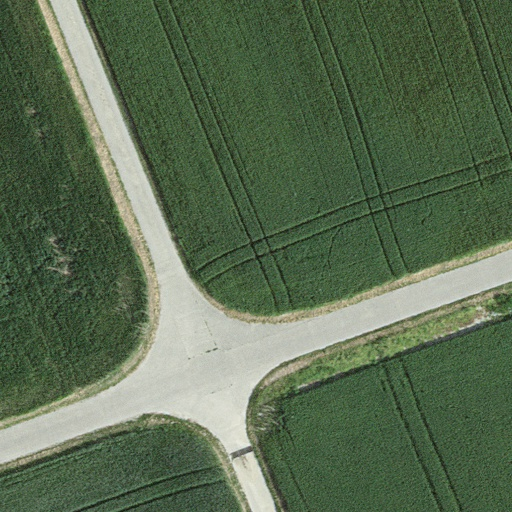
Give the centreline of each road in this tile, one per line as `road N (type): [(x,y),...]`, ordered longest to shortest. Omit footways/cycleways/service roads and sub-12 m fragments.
road 1 (track): [(52,0),(256,511)]
road 2 (unclassified): [(511,262),(0,444)]
